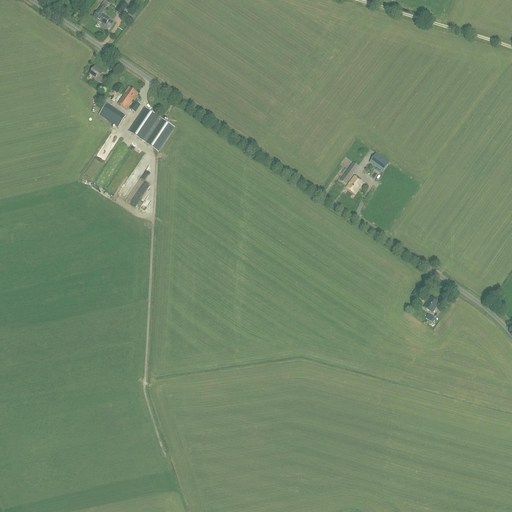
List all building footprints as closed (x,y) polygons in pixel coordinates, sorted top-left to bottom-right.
[(121,15),(128,5),(122,1),(115,11),(121,15)] [(110,19),(102,14),(107,7),(103,4),(98,11),(93,17),(105,26),(110,19)] [(99,38),(104,35),(101,30),(96,33),(99,38)] [(103,72),(95,67),(90,74),(93,76),(93,77),(103,84),(107,78),(102,75),(103,72)] [(133,99),(138,93),(129,87),(118,104),(127,110),(132,102),(134,103),(135,101),(133,99)] [(141,104),(135,101),(134,103),(130,109),(135,113),(141,104)] [(99,115),(103,118),(111,107),(106,104),(99,115)] [(159,152),(175,128),(145,108),(129,132),(159,152)] [(122,134),(116,131),(109,145),(114,147),(118,138),(120,139),(122,134)] [(376,153),(370,162),(382,172),(389,163),(376,153)] [(353,163),(341,180),(346,184),(351,177),(350,177),(358,166),(353,163)] [(364,183),(354,176),(346,188),(355,195),(364,183)] [(136,195),(147,199),(150,192),(138,188),(136,195)] [(416,298),(421,290),(417,288),(412,296),(416,298)] [(440,302),(431,296),(424,307),(432,313),(440,302)]
